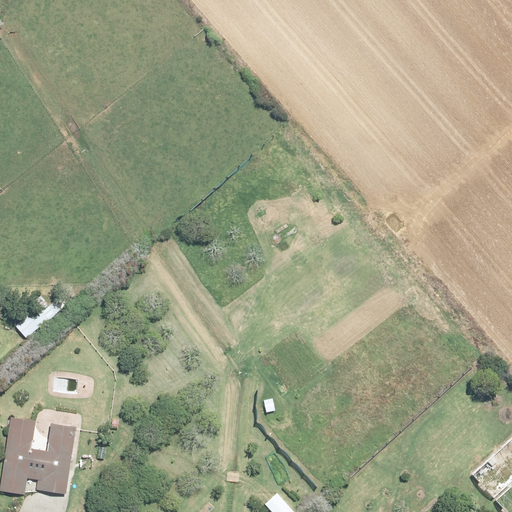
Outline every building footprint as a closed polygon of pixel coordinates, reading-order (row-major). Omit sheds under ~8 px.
[(56,315),(47,304),(16,329),(26,340),(56,315)] [(35,424),(10,420),(0,489),(0,492),(24,496),(27,480),(39,481),(37,492),(65,496),(75,430),(51,426),(47,454),(31,452),(35,424)] [(511,484),(511,437),(471,475),(494,501),(511,484)] [(511,511),(511,492),(497,506),(502,511),(511,511)] [(288,511),(290,510),(276,495),(264,506),(269,511),(288,511)]
